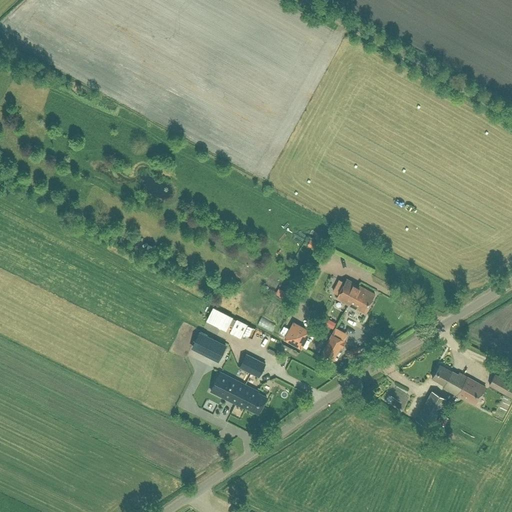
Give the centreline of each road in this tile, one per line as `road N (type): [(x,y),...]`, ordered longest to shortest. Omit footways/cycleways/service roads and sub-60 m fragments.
road 1 (unclassified): [(161,511),(511,280)]
road 2 (unclassified): [(511,114),(305,0)]
